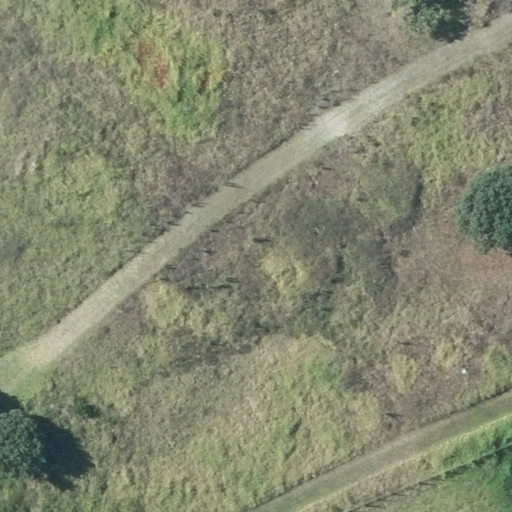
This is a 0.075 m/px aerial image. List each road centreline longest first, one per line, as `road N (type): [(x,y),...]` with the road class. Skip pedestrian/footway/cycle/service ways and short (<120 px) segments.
road 1 (track): [(511,33),(292,149),(0,386)]
road 2 (track): [(263,511),(511,394)]
